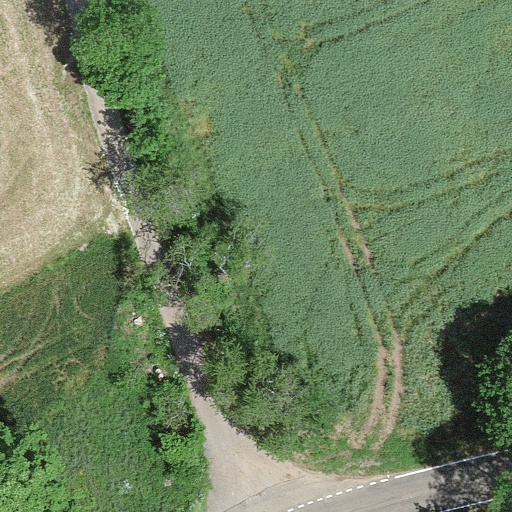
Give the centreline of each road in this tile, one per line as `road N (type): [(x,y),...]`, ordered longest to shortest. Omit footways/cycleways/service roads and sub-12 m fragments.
road 1 (track): [(266,511),(101,0)]
road 2 (tertiary): [(511,459),(363,511)]
